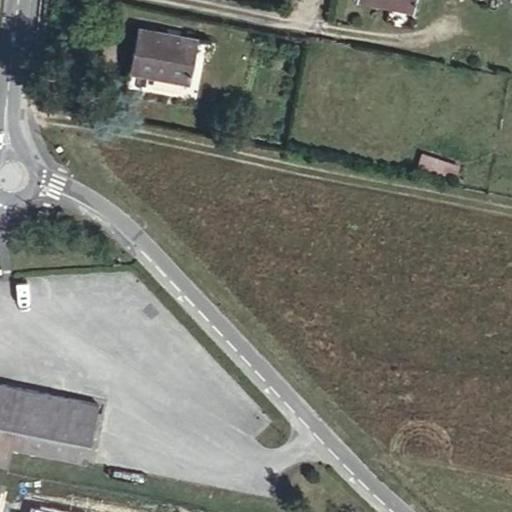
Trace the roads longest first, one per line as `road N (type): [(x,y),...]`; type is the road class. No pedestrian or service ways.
road 1 (unclassified): [(397,511),(120,227),(56,188),(12,176)]
road 2 (secondary): [(12,176),(5,112),(18,0)]
road 3 (unknown): [(308,0),(302,22),(191,0)]
